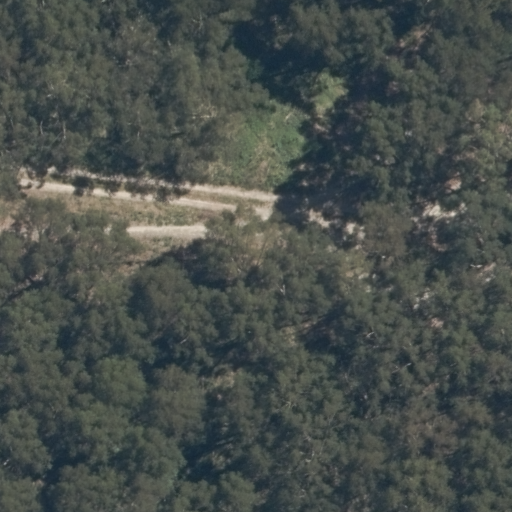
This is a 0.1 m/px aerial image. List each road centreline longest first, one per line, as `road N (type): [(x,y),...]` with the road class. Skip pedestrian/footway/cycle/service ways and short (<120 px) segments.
road 1 (track): [(0,218),(336,226)]
road 2 (track): [(511,174),(336,226)]
